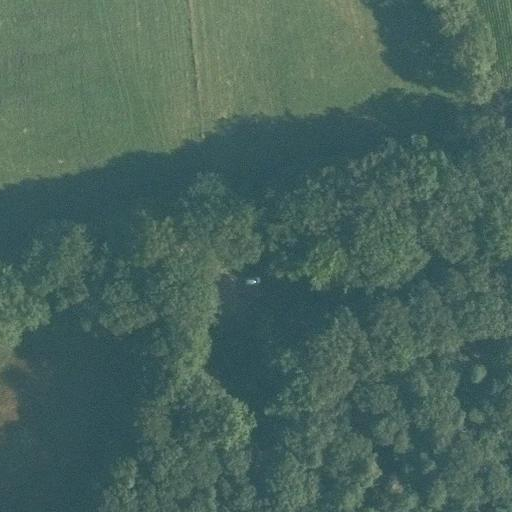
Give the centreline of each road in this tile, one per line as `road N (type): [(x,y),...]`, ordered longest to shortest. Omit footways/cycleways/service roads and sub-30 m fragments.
road 1 (track): [(217,235),(499,165)]
road 2 (track): [(217,235),(251,511)]
road 3 (track): [(0,290),(217,235)]
